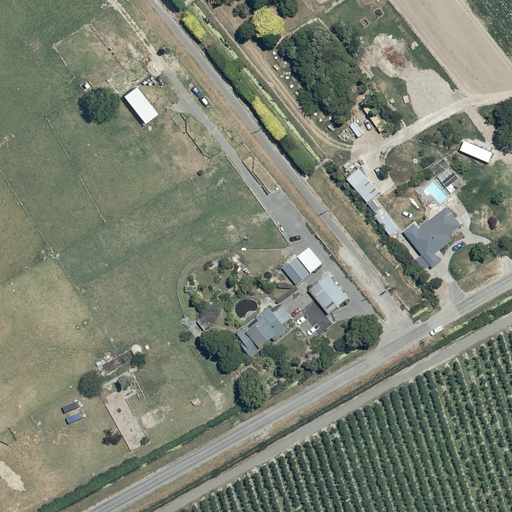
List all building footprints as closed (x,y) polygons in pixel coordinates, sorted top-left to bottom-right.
[(158,112),(137,85),(127,93),(124,95),(145,122),(158,112)] [(381,193),(360,167),(347,178),(376,211),(381,206),(374,199),(381,193)] [(463,226),(448,207),(420,229),(415,223),(404,232),(422,255),(417,260),(427,273),(443,261),(437,254),(454,241),(450,236),(463,226)] [(400,230),(382,209),(374,215),(392,237),(400,230)] [(297,285),(312,273),(325,262),(311,246),(299,256),(284,268),(297,285)] [(350,297),(331,273),(311,289),(331,313),(350,297)] [(281,300),(237,335),(253,354),(296,319),(281,300)]
